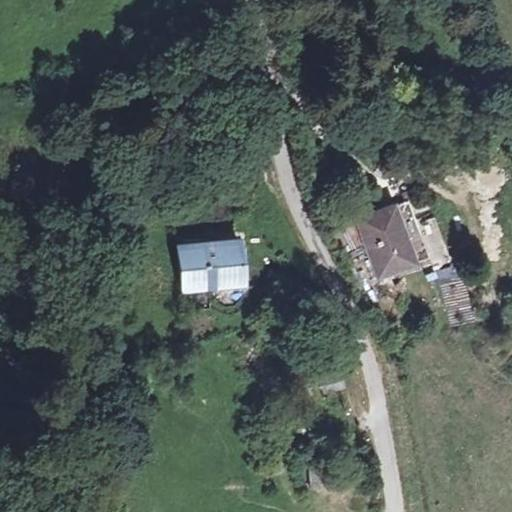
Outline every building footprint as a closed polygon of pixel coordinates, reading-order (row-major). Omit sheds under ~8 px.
[(402,199),(387,205),(410,263),(426,256),(402,199)] [(387,205),(355,217),(378,276),(410,263),(387,205)] [(243,242),(183,246),(186,290),(246,287),(243,242)] [(337,368),(320,373),(324,385),(341,381),(337,368)] [(319,448),(301,451),(303,464),(309,492),(327,488),(321,458),(319,448)]
